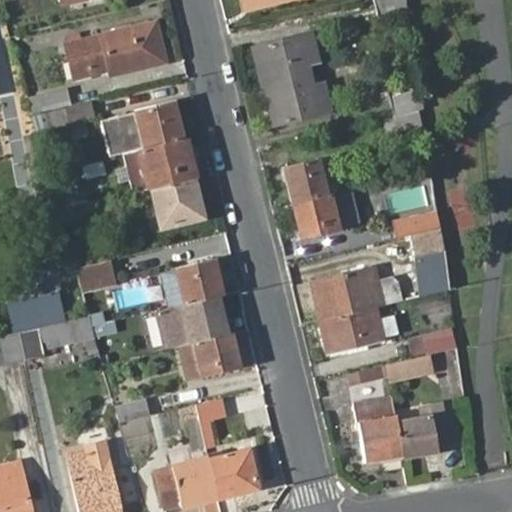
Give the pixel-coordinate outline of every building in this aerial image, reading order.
[(405,11),(402,0),(375,0),(379,17),(405,11)] [(83,39),(90,73),(106,69),(108,76),(152,65),(150,52),(159,50),(152,23),(83,39)] [(268,86),(307,76),(305,66),(317,64),(310,33),(250,47),(254,63),(262,62),(268,86)] [(71,77),(90,73),(83,39),(64,43),(71,77)] [(150,52),(152,65),(162,63),(159,50),(150,52)] [(254,63),(260,87),(268,86),(262,62),(254,63)] [(310,88),(307,76),(268,86),(273,107),(265,110),(270,130),(330,116),(322,84),(310,88)] [(268,86),(260,87),(265,110),(273,107),(268,86)] [(29,97),(32,111),(69,104),(65,89),(29,97)] [(417,113),(422,111),(417,93),(373,103),(377,122),(393,118),(415,113),(417,113)] [(142,149),(173,142),(169,124),(176,123),(172,103),(141,110),(144,126),(137,127),(142,149)] [(56,111),(60,126),(93,119),(90,104),(56,111)] [(133,112),(137,127),(144,126),(141,110),(133,112)] [(415,113),(393,118),(396,131),(420,124),(418,115),(417,113),(415,113)] [(173,142),(181,139),(176,123),(169,124),(173,142)] [(142,149),(139,150),(147,189),(150,188),(191,178),(182,140),(181,139),(173,142),(142,149)] [(330,195),(339,193),(330,156),(316,159),(325,196),(330,195)] [(281,168),(290,204),(325,196),(316,159),(281,168)] [(200,217),(191,178),(150,188),(160,227),(200,217)] [(339,193),(347,225),(361,221),(353,190),(339,193)] [(325,196),(290,204),(298,239),(338,230),(330,195),(325,196)] [(407,223),(410,239),(432,234),(435,234),(437,233),(439,233),(437,216),(407,223)] [(415,264),(442,258),(439,233),(437,233),(435,234),(432,234),(410,239),(415,264)] [(82,267),(74,269),(80,289),(111,282),(106,261),(84,266),(82,267)] [(183,304),(220,295),(211,261),(175,269),(183,304)] [(167,308),(183,304),(175,269),(159,273),(167,308)] [(313,303),(317,320),(362,311),(352,270),(313,280),(318,302),(313,303)] [(308,281),(313,303),(318,302),(313,280),(308,281)] [(56,323),(63,322),(57,296),(7,307),(13,334),(19,332),(56,323)] [(379,342),(372,309),(362,311),(317,320),(324,352),(379,342)] [(98,315),(88,316),(91,327),(98,325),(101,324),(100,322),(98,315)] [(386,337),(399,335),(397,315),(384,316),(386,337)] [(90,335),(85,317),(63,322),(56,323),(60,342),(90,335)] [(19,332),(23,356),(42,352),(41,345),(60,342),(56,323),(19,332)] [(429,355),(456,349),(452,329),(407,338),(411,358),(429,355)] [(0,360),(23,356),(19,332),(13,334),(0,336),(0,360)] [(237,370),(230,335),(192,344),(201,378),(237,370)] [(192,344),(179,347),(188,382),(201,378),(192,344)] [(434,375),(429,355),(383,367),(384,371),(386,379),(389,386),(434,375)] [(369,382),(386,379),(384,371),(383,367),(366,371),(369,382)] [(349,387),(369,382),(366,371),(346,376),(349,387)] [(116,403),(120,418),(156,411),(152,396),(116,403)] [(363,463),(400,457),(394,424),(390,398),(352,403),(363,463)] [(394,424),(400,457),(423,453),(422,444),(447,440),(443,415),(394,424)] [(422,444),(423,453),(448,449),(447,440),(422,444)] [(119,511),(104,441),(83,445),(84,453),(65,457),(76,511),(119,511)] [(205,460),(213,499),(231,494),(228,484),(251,479),(244,451),(205,460)] [(178,507),(213,499),(205,460),(204,457),(168,466),(178,507)] [(0,466),(0,511),(29,511),(19,463),(0,466)] [(228,484),(231,494),(254,489),(251,479),(228,484)]
